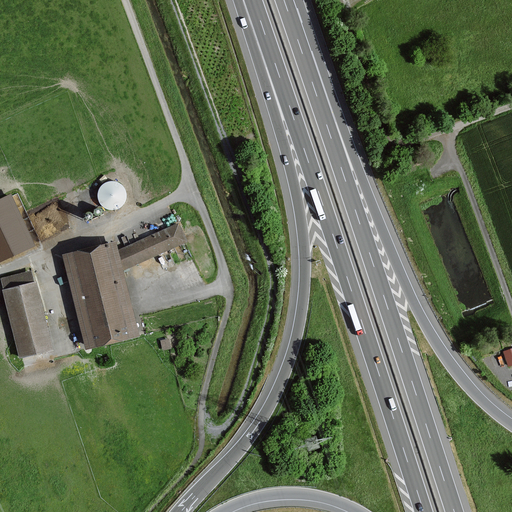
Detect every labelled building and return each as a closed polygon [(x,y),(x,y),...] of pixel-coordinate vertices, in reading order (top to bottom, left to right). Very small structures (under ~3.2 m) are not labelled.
[(102,179),(98,203),(123,206),(127,182),(102,179)] [(10,196),(0,200),(0,261),(34,246),(10,196)] [(187,242),(179,224),(121,249),(128,267),(187,242)] [(115,243),(63,256),(86,349),(138,336),(115,243)] [(37,281),(3,289),(20,357),(54,349),(37,281)] [(511,365),(511,348),(502,352),(508,367),(511,365)]
